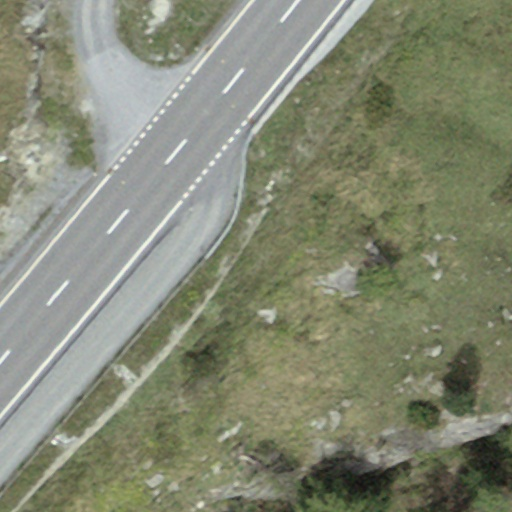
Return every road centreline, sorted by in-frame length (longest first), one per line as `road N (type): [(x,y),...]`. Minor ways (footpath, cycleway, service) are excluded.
road 1 (track): [(0,471),(217,207),(217,182),(204,159),(132,103),(113,74),(96,40),(96,0)]
road 2 (primary): [(303,0),(0,359)]
